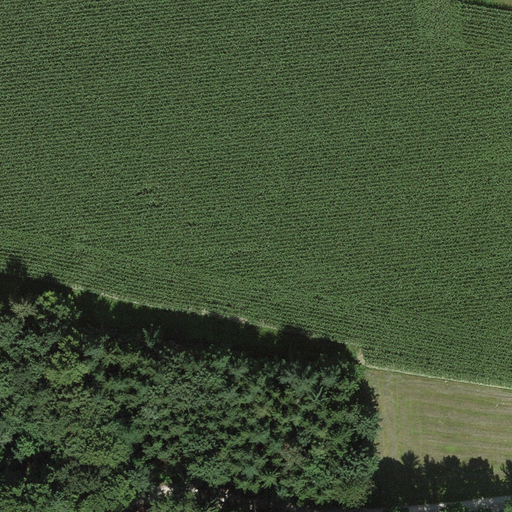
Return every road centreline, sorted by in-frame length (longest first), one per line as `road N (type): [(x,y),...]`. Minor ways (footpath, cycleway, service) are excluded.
road 1 (track): [(32,511),(129,495),(222,495),(279,511)]
road 2 (track): [(358,511),(511,506)]
